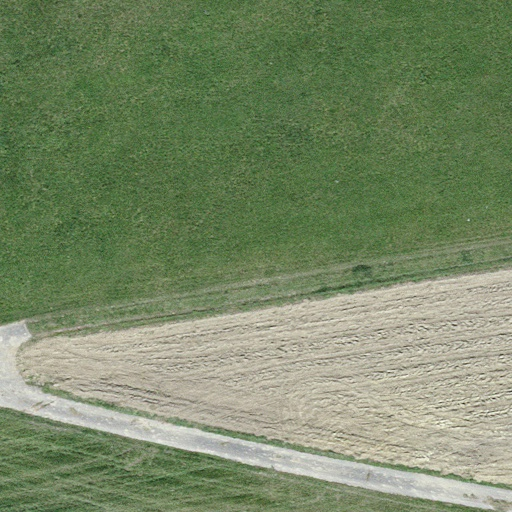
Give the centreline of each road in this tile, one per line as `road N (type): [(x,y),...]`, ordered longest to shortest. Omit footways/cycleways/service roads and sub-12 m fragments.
road 1 (track): [(511,502),(63,410),(0,387)]
road 2 (track): [(0,338),(511,254)]
